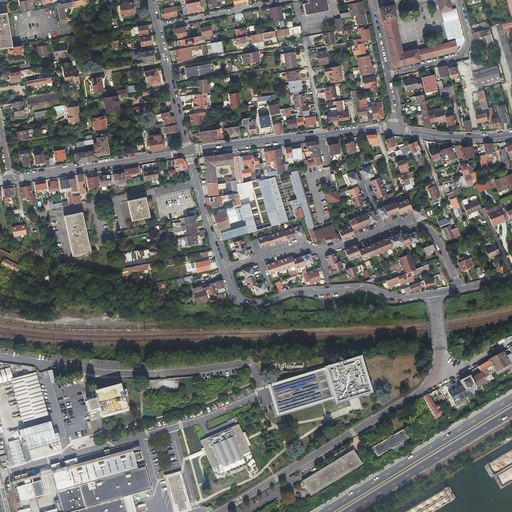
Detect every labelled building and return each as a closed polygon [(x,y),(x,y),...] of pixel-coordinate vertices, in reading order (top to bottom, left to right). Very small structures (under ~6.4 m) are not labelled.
[(86,0),(79,0),(70,2),(58,4),(58,9),(87,4),(86,0)] [(200,9),(198,0),(185,3),(186,8),(187,13),(200,9)] [(307,0),(307,1),(306,1),(305,1),(305,4),(303,4),(305,16),(328,11),(326,0),(307,0)] [(436,0),(437,1),(440,13),(451,10),(448,0),(436,0)] [(340,19),(354,16),(364,14),(362,1),(350,4),(351,8),(349,8),(350,12),(339,14),(340,19)] [(32,2),(29,3),(29,4),(26,4),(26,2),(19,2),(19,11),(32,8),(32,2)] [(134,14),(133,8),(132,2),(118,4),(120,16),(116,16),(118,23),(125,22),(124,16),(134,14)] [(379,8),(381,21),(382,20),(390,56),(391,63),(392,64),(393,65),(394,66),(395,66),(396,66),(458,51),(457,47),(459,46),(458,41),(417,51),(416,50),(401,54),(393,17),(394,17),(395,17),(395,16),(395,15),(393,6),(392,5),(391,5),(383,7),(383,6),(379,6),(379,8)] [(162,9),(163,13),(164,18),(177,15),(175,6),(162,9)] [(270,9),(271,15),(272,22),(283,20),(280,7),(270,9)] [(460,27),(457,12),(451,14),(455,28),(460,27)] [(0,50),(10,49),(12,49),(6,13),(3,14),(0,14),(0,50)] [(366,23),(364,14),(354,16),(357,25),(366,23)] [(342,28),(340,19),(334,20),(336,30),(342,29),(342,28)] [(511,73),(511,53),(502,23),(496,24),(511,73)] [(131,30),(132,30),(133,30),(135,36),(147,34),(146,25),(131,28),(131,30)] [(187,35),(187,34),(187,33),(185,33),(183,26),(175,28),(177,39),(189,36),(189,35),(187,35)] [(200,36),(211,33),(210,26),(202,28),(202,26),(199,27),(200,36)] [(363,28),(360,28),(357,29),(358,33),(360,32),(362,40),(370,39),(368,29),(364,30),(363,28)] [(475,39),(481,37),(486,35),(487,36),(489,36),(488,35),(491,34),(489,28),(474,33),(475,39)] [(276,31),(276,33),(276,36),(278,36),(278,38),(282,37),(281,35),(287,34),(287,31),(286,29),(276,31)] [(331,31),(320,34),(321,38),(322,38),(323,46),(329,45),(333,44),(331,31)] [(212,39),(211,33),(200,36),(176,40),(177,45),(197,42),(197,41),(205,39),(205,40),(212,39)] [(262,41),(262,39),(261,33),(233,39),(234,45),(235,44),(235,46),(239,45),(239,44),(247,42),(246,41),(250,40),(250,43),(262,41)] [(150,44),(149,40),(148,36),(139,38),(140,46),(150,44)] [(209,43),(209,48),(210,52),(221,50),(219,41),(209,43)] [(357,45),(357,46),(357,48),(355,49),(355,52),(353,52),(354,56),(364,53),(362,44),(361,44),(357,45)] [(61,57),(64,56),(67,56),(66,51),(67,51),(66,45),(52,48),(54,56),(61,55),(61,57)] [(333,62),(329,45),(323,46),(322,46),(317,47),(320,64),(333,62)] [(37,48),(38,52),(38,55),(39,59),(47,57),(45,46),(37,48)] [(12,49),(10,49),(10,50),(9,50),(10,54),(11,54),(11,55),(15,54),(16,56),(23,55),(21,47),(12,49)] [(174,49),(176,58),(177,62),(191,59),(188,47),(174,49)] [(153,60),(152,55),(151,50),(141,52),(143,62),(153,60)] [(262,55),(261,51),(243,54),(243,57),(242,58),(243,64),(259,61),(257,58),(257,56),(262,55)] [(283,53),(284,61),(285,69),(296,67),(293,51),(283,53)] [(360,66),(369,64),(369,56),(359,57),(360,66)] [(77,67),(78,72),(78,75),(90,73),(90,72),(89,69),(82,70),(81,60),(76,61),(77,67)] [(472,69),(474,78),(477,86),(500,78),(497,67),(500,66),(499,61),(477,69),(477,67),(472,69)] [(370,73),(369,64),(360,66),(360,74),(370,73)] [(186,77),(195,75),(204,73),(202,65),(184,68),(186,77)] [(341,80),(338,65),(323,68),(324,73),(327,73),(329,82),(341,80)] [(446,66),(442,67),(438,68),(438,69),(437,69),(438,72),(439,77),(442,76),(448,75),(446,66)] [(63,72),(64,75),(78,72),(77,67),(72,68),(72,70),(63,72)] [(452,80),(452,77),(451,75),(456,73),(454,67),(447,69),(450,80),(452,80)] [(160,83),(158,76),(156,69),(143,72),(146,86),(160,83)] [(288,82),(299,80),(297,70),(285,72),(286,82),(288,82)] [(21,82),(20,77),(19,72),(10,74),(12,83),(21,82)] [(65,84),(70,83),(74,82),(75,85),(80,84),(78,75),(78,72),(64,75),(65,84)] [(373,82),(372,79),(371,76),(362,78),(364,88),(370,86),(371,91),(376,90),(374,82),(373,82)] [(420,82),(422,88),(424,87),(425,93),(435,91),(435,89),(432,77),(422,79),(423,81),(420,82)] [(51,78),(32,81),(28,82),(25,82),(26,88),(40,85),(41,87),(42,86),(42,85),(52,83),(51,78)] [(103,93),(102,85),(101,78),(91,80),(94,94),(103,93)] [(207,78),(197,80),(199,94),(205,94),(209,93),(208,87),(209,87),(209,86),(209,83),(208,82),(207,83),(207,78)] [(403,81),(404,86),(405,91),(422,88),(420,82),(420,79),(416,80),(416,78),(403,81)] [(300,80),(299,80),(288,82),(290,92),(293,92),(301,90),(302,90),(300,80)] [(323,87),(324,93),(325,98),(335,96),(333,85),(323,87)] [(135,92),(135,89),(134,86),(126,88),(126,90),(116,91),(116,96),(135,92)] [(452,88),(443,90),(438,91),(440,97),(454,93),(452,88)] [(360,108),(358,98),(356,89),(349,91),(351,100),(354,99),(358,115),(367,114),(368,123),(372,123),(371,119),(370,107),(368,107),(360,108)] [(302,94),(301,90),(293,92),(295,107),(299,106),(305,105),(304,94),(302,94)] [(483,90),(480,91),(477,92),(480,103),(486,101),(483,90)] [(59,91),(42,95),(26,98),(27,105),(60,99),(59,91)] [(207,108),(205,94),(199,94),(194,95),(195,104),(193,104),(193,110),(207,108)] [(239,94),(229,95),(230,101),(231,101),(232,105),(230,105),(231,110),(232,110),(236,110),(236,108),(241,108),(239,94)] [(420,101),(422,110),(426,109),(423,94),(415,96),(417,102),(420,101)] [(104,106),(118,103),(116,96),(103,99),(104,106)] [(364,97),(358,98),(360,108),(368,107),(367,103),(365,103),(364,97)] [(25,116),(23,108),(22,101),(13,103),(15,117),(25,116)] [(337,111),(338,120),(348,119),(347,111),(344,111),(342,101),(335,102),(337,111)] [(376,106),(370,107),(371,119),(382,118),(379,102),(375,102),(376,106)] [(486,102),(475,109),(478,114),(489,108),(486,102)] [(119,111),(118,103),(104,106),(106,114),(119,111)] [(73,105),(70,105),(71,108),(66,109),(67,114),(68,114),(69,124),(78,122),(76,113),(78,112),(77,107),(74,107),(73,105)] [(281,116),(285,115),(284,108),(278,109),(277,105),(269,106),(271,115),(281,113),(281,116)] [(307,105),(305,105),(299,106),(300,115),(308,114),(307,105)] [(442,107),(443,111),(445,117),(446,117),(448,125),(454,124),(452,115),(449,116),(448,111),(446,112),(444,106),(442,107)] [(509,117),(509,115),(508,113),(507,114),(506,112),(507,111),(506,106),(498,109),(502,123),(509,121),(508,117),(509,117)] [(290,114),(289,108),(284,108),(285,115),(285,118),(290,118),(290,119),(297,118),(296,113),(290,114)] [(499,117),(496,118),(493,119),(492,117),(494,116),(491,108),(489,109),(494,128),(501,126),(499,117)] [(426,109),(422,110),(417,112),(418,117),(423,116),(424,119),(422,120),(424,129),(431,130),(429,122),(428,115),(426,109)] [(55,117),(54,110),(34,114),(35,121),(55,117)] [(339,126),(338,120),(337,111),(328,113),(328,115),(326,116),(327,119),(328,118),(329,122),(334,121),(335,127),(339,126)] [(445,117),(443,111),(433,113),(428,115),(429,122),(434,121),(435,122),(445,120),(445,117)] [(267,112),(263,113),(258,114),(261,128),(270,127),(267,112)] [(160,128),(165,127),(175,125),(173,117),(169,118),(168,113),(161,114),(162,124),(153,126),(154,129),(160,128)] [(488,120),(487,117),(486,113),(475,116),(477,123),(488,120)] [(189,115),(189,120),(190,125),(199,124),(198,118),(198,114),(189,115)] [(248,134),(252,133),(256,133),(254,124),(253,124),(253,122),(255,121),(254,117),(242,119),(241,121),(241,126),(247,125),(248,134)] [(305,118),(305,121),(305,125),(315,124),(313,117),(305,118)] [(104,130),(103,124),(102,118),(91,120),(93,132),(104,130)] [(286,120),(286,124),(287,128),(296,127),(294,119),(286,120)] [(462,122),(463,126),(464,131),(467,130),(467,131),(471,130),(469,120),(462,122)] [(281,124),(282,124),(281,123),(280,122),(273,124),(274,125),(273,125),(274,133),(282,131),(281,124)] [(165,127),(166,133),(169,133),(171,134),(172,134),(173,132),(176,131),(175,125),(165,127)] [(223,132),(226,132),(228,132),(229,136),(239,134),(237,127),(223,129),(223,132)] [(200,133),(202,143),(217,140),(216,137),(220,136),(219,134),(220,133),(220,130),(200,133)] [(32,138),(32,136),(32,135),(28,135),(27,131),(17,133),(19,141),(32,138)] [(154,135),(154,136),(156,150),(162,149),(161,145),(163,144),(162,141),(161,141),(160,138),(159,138),(159,134),(157,134),(155,134),(154,135)] [(388,150),(392,149),(395,147),(391,137),(385,139),(388,150)] [(85,152),(87,161),(96,159),(96,156),(99,155),(99,156),(108,154),(105,138),(96,139),(97,143),(94,144),(94,145),(95,150),(85,152)] [(84,146),(83,141),(74,143),(76,148),(77,148),(78,150),(80,149),(85,149),(84,146)] [(345,144),(347,149),(349,154),(359,151),(355,141),(345,144)] [(302,143),(303,150),(308,149),(308,148),(309,148),(309,151),(311,151),(313,158),(317,157),(320,156),(318,147),(318,144),(315,142),(302,143)] [(410,151),(411,153),(413,152),(419,150),(416,142),(408,145),(408,146),(410,151)] [(330,155),(334,153),(339,152),(337,143),(328,145),(330,155)] [(485,144),(486,152),(486,154),(491,153),(494,152),(493,144),(485,144)] [(400,154),(410,151),(408,146),(400,149),(401,150),(395,152),(396,155),(400,154)] [(293,161),(293,158),(291,149),(291,147),(284,148),(286,157),(289,157),(290,158),(291,158),(291,162),(293,161)] [(441,157),(442,156),(444,156),(444,159),(453,156),(450,147),(439,150),(441,157)] [(500,149),(502,153),(503,157),(504,157),(508,166),(511,165),(505,147),(500,149)] [(291,149),(293,158),(301,157),(300,148),(291,149)] [(464,159),(479,156),(478,150),(473,150),(472,148),(463,149),(464,159)] [(275,158),(279,157),(282,157),(281,149),(274,150),(275,158)] [(436,149),(432,150),(429,152),(432,159),(439,156),(436,149)] [(19,158),(20,158),(21,158),(22,166),(27,166),(26,164),(29,163),(27,151),(18,152),(19,158)] [(62,151),(58,151),(55,152),(55,151),(53,151),(55,161),(63,160),(62,151)] [(264,152),(265,157),(265,161),(272,161),(273,171),(267,172),(268,177),(277,175),(273,151),(264,152)] [(77,162),(87,161),(85,152),(75,153),(77,162)] [(41,153),(40,153),(39,153),(39,155),(33,156),(34,165),(45,163),(46,167),(50,167),(48,156),(42,157),(41,153)] [(233,158),(232,153),(223,154),(204,157),(207,183),(217,182),(215,167),(231,165),(234,164),(233,158)] [(483,157),(479,158),(481,169),(487,167),(486,156),(483,157)] [(239,157),(233,158),(234,164),(236,180),(236,183),(236,184),(243,182),(239,157)] [(305,168),(307,168),(322,164),(321,162),(318,162),(317,157),(313,158),(311,158),(312,162),(304,164),(305,168)] [(173,159),(174,164),(175,169),(167,170),(168,176),(178,174),(178,171),(187,169),(184,160),(180,158),(173,159)] [(394,163),(395,164),(395,165),(396,164),(400,173),(408,170),(404,159),(394,163)] [(463,176),(468,174),(472,172),(468,162),(464,163),(458,165),(463,176)] [(366,180),(374,177),(371,167),(362,171),(363,174),(366,180)] [(123,170),(125,177),(125,180),(130,179),(129,174),(130,174),(130,176),(132,175),(131,174),(138,172),(137,168),(123,170)] [(156,168),(150,169),(143,171),(144,181),(158,178),(156,168)] [(298,170),(290,172),(291,175),(289,175),(295,195),(304,193),(304,192),(303,188),(303,187),(300,179),(300,178),(298,170)] [(121,173),(110,175),(111,182),(122,180),(123,182),(126,182),(125,180),(125,177),(122,177),(121,173)] [(356,173),(347,177),(351,186),(360,182),(356,173)] [(400,175),(405,190),(411,188),(405,173),(400,175)] [(498,192),(503,190),(507,188),(506,186),(511,183),(511,173),(494,181),(498,192)] [(77,175),(78,184),(79,194),(85,193),(82,174),(77,175)] [(468,174),(463,176),(459,177),(463,187),(472,184),(468,174)] [(111,182),(110,175),(105,176),(104,175),(102,176),(101,177),(102,180),(99,180),(101,187),(112,184),(111,182)] [(96,177),(92,178),(87,179),(88,188),(98,186),(96,177)] [(274,177),(267,178),(278,216),(280,224),(287,222),(274,177)] [(370,182),(374,191),(383,187),(380,178),(370,182)] [(477,192),(490,186),(486,179),(474,184),(477,192)] [(69,180),(67,180),(61,181),(62,188),(68,187),(70,187),(69,180)] [(219,182),(217,182),(207,183),(209,196),(232,193),(231,184),(230,180),(227,181),(221,181),(219,182)] [(429,187),(427,188),(427,189),(431,199),(431,200),(433,204),(440,201),(438,196),(439,195),(435,186),(434,186),(434,185),(429,187)] [(20,188),(21,196),(21,198),(26,198),(26,202),(30,202),(30,204),(36,203),(35,196),(32,196),(31,186),(20,188)] [(358,187),(348,191),(352,199),(361,196),(358,187)] [(374,191),(377,199),(387,195),(383,187),(374,191)] [(14,196),(14,192),(13,189),(11,189),(11,188),(4,189),(5,197),(8,197),(12,196),(14,196)] [(336,193),(334,194),(330,195),(332,204),(341,201),(339,192),(336,193)] [(235,206),(240,205),(238,198),(237,193),(210,198),(211,208),(221,207),(220,201),(234,198),(235,206)] [(290,201),(295,220),(304,217),(313,243),(335,236),(334,226),(313,232),(311,228),(314,227),(315,227),(314,226),(311,215),(311,214),(308,206),(308,205),(306,197),(306,196),(305,196),(305,197),(296,199),(290,201)] [(361,196),(352,199),(355,208),(364,204),(361,196)] [(131,221),(140,219),(149,217),(145,197),(127,201),(131,221)] [(467,214),(474,211),(481,208),(477,199),(463,205),(467,214)] [(406,212),(412,209),(408,200),(402,202),(406,212)] [(406,212),(402,202),(396,205),(399,212),(400,214),(406,212)] [(500,202),(497,203),(498,205),(505,221),(506,220),(511,218),(511,219),(511,208),(511,209),(510,207),(505,209),(504,207),(502,207),(500,202)] [(390,205),(393,214),(399,212),(396,205),(395,203),(390,205)] [(247,233),(240,205),(235,206),(233,206),(221,210),(212,212),(217,229),(218,229),(222,240),(247,233)] [(393,214),(390,205),(384,207),(388,217),(393,214)] [(505,221),(498,205),(485,210),(492,227),(505,221)] [(421,206),(412,210),(414,216),(424,212),(421,206)] [(388,217),(384,207),(378,210),(382,219),(388,217)] [(67,235),(86,231),(82,212),(64,216),(67,235)] [(370,224),(376,221),(372,212),(366,214),(370,224)] [(424,212),(414,216),(417,222),(426,218),(424,212)] [(370,224),(366,214),(360,217),(364,226),(370,224)] [(171,229),(194,224),(196,223),(196,220),(193,220),(193,216),(189,217),(181,219),(182,224),(178,225),(177,223),(172,224),(172,223),(170,223),(171,229)] [(364,226),(360,217),(354,219),(358,228),(364,226)] [(358,228),(354,219),(349,221),(351,226),(352,231),(358,228)] [(196,232),(194,224),(171,229),(170,229),(171,231),(178,229),(178,231),(183,230),(184,235),(196,232)] [(24,225),(11,227),(13,237),(26,235),(24,225)] [(287,240),(287,241),(296,238),(305,235),(301,226),(284,231),(283,231),(266,236),(257,239),(260,248),(269,245),(269,246),(287,240)] [(351,226),(345,229),(348,238),(354,236),(352,231),(351,226)] [(460,236),(458,232),(457,228),(451,230),(450,227),(444,229),(445,232),(448,240),(460,236)] [(348,238),(345,229),(339,231),(343,240),(348,238)] [(90,252),(86,232),(86,231),(67,235),(71,256),(90,252)] [(410,243),(411,245),(419,241),(416,232),(407,235),(410,243)] [(187,236),(188,241),(188,245),(199,243),(198,234),(187,236)] [(400,236),(399,234),(394,236),(397,246),(403,243),(400,236)] [(407,235),(406,234),(400,236),(403,243),(404,246),(410,243),(407,235)] [(394,236),(388,239),(391,248),(397,246),(394,236)] [(183,244),(181,237),(171,239),(172,246),(183,244)] [(388,239),(382,241),(386,251),(391,248),(388,239)] [(232,243),(238,260),(248,257),(242,240),(232,243)] [(382,241),(376,243),(380,253),(386,251),(382,241)] [(376,243),(371,246),(374,255),(380,253),(376,243)] [(495,244),(490,246),(485,249),(488,257),(499,253),(495,244)] [(133,248),(134,255),(146,253),(144,245),(133,248)] [(424,249),(425,251),(426,254),(435,250),(433,245),(424,249)] [(357,246),(351,248),(355,257),(361,255),(359,250),(357,246)] [(371,246),(365,248),(368,258),(374,255),(371,246)] [(351,248),(345,250),(349,260),(355,257),(351,248)] [(365,248),(359,250),(361,255),(363,260),(368,258),(365,248)] [(126,276),(130,275),(133,274),(133,271),(144,269),(147,268),(145,257),(122,261),(121,256),(129,255),(128,251),(120,253),(119,249),(115,250),(117,263),(122,285),(129,287),(126,276)] [(314,263),(310,253),(302,256),(293,259),(292,256),(266,265),(269,274),(295,265),(296,268),(314,263)] [(469,258),(468,258),(467,257),(466,258),(466,259),(464,261),(463,259),(460,261),(461,262),(458,263),(462,271),(472,266),(471,265),(474,264),(469,253),(468,254),(469,258)] [(331,265),(338,263),(335,254),(325,257),(328,266),(331,265)] [(416,270),(410,254),(400,258),(406,273),(411,272),(416,270)] [(4,258),(1,264),(18,272),(21,266),(4,258)] [(196,271),(210,268),(208,259),(195,262),(195,265),(196,271)] [(338,263),(331,265),(334,274),(344,270),(341,262),(338,263)] [(411,272),(413,276),(430,269),(428,265),(416,270),(411,272)] [(253,284),(256,293),(266,290),(263,281),(257,283),(251,266),(241,269),(247,286),(253,284)] [(359,275),(356,266),(346,270),(348,275),(349,279),(359,275)] [(321,267),(304,272),(307,282),(311,281),(311,282),(320,279),(318,272),(322,270),(321,267)] [(394,284),(400,282),(398,277),(388,280),(390,287),(394,285),(394,284)] [(212,282),(214,289),(216,289),(217,293),(223,291),(220,280),(212,282)] [(404,292),(407,291),(410,290),(411,291),(421,288),(419,283),(403,289),(404,292)] [(201,291),(207,290),(206,284),(190,289),(193,302),(204,299),(201,291)] [(216,295),(216,303),(225,303),(224,294),(216,295)] [(511,360),(509,354),(507,355),(506,355),(505,353),(503,354),(502,353),(504,353),(503,351),(488,360),(494,371),(511,361),(511,360)] [(361,361),(313,375),(271,387),(278,412),(342,393),(343,398),(350,396),(351,397),(355,396),(354,394),(368,390),(362,368),(363,368),(361,361)] [(481,372),(484,378),(492,373),(490,369),(487,371),(482,363),(477,366),(481,372)] [(9,371),(0,372),(0,382),(8,380),(11,380),(9,371)] [(486,382),(484,378),(481,372),(470,378),(474,386),(475,387),(486,382)] [(35,374),(11,380),(8,380),(19,429),(45,423),(35,374)] [(465,391),(474,386),(470,378),(469,375),(459,380),(461,384),(448,391),(454,402),(466,396),(468,396),(465,391)] [(84,402),(87,412),(99,409),(101,416),(127,409),(121,386),(94,394),(96,398),(84,402)] [(422,397),(432,415),(433,418),(438,415),(436,411),(439,410),(438,407),(435,409),(428,394),(422,397)] [(50,423),(19,431),(21,439),(24,438),(28,451),(59,442),(58,434),(54,435),(50,423)] [(237,424),(199,441),(204,452),(211,468),(249,451),(245,440),(237,424)] [(408,438),(406,434),(403,430),(372,448),(378,457),(408,438)] [(18,439),(8,442),(14,465),(25,462),(18,439)] [(301,481),(306,489),(310,496),(362,465),(354,450),(301,481)] [(132,453),(52,475),(57,492),(102,479),(137,470),(135,462),(142,460),(140,453),(133,455),(132,453)] [(76,460),(64,463),(65,468),(77,464),(76,460)] [(131,496),(136,494),(151,490),(144,468),(137,470),(102,479),(57,492),(59,500),(54,501),(56,510),(56,511),(125,511),(121,498),(131,496)] [(186,502),(178,473),(165,477),(173,506),(175,505),(177,511),(179,511),(186,510),(184,503),(186,502)] [(17,487),(19,496),(21,501),(45,495),(40,480),(17,487)] [(121,498),(125,511),(135,511),(131,496),(121,498)]
